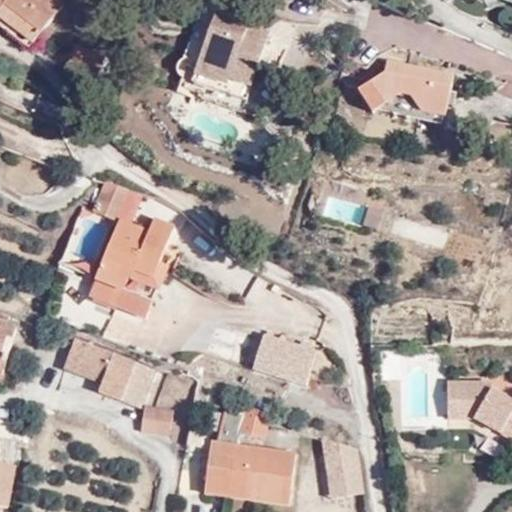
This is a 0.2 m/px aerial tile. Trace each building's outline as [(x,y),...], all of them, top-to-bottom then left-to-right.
[(0,0),(0,21),(23,45),(58,10),(49,0),(0,0)] [(193,83),(254,104),(275,37),(218,17),(193,83)] [(75,43),(66,70),(98,80),(107,53),(75,43)] [(418,126),(445,131),(454,88),(395,74),(391,84),(359,100),(374,126),(400,108),(416,112),(418,126)] [(106,227),(120,194),(97,184),(81,215),(90,219),(106,227)] [(151,231),(123,220),(117,218),(94,283),(125,295),(130,283),(158,293),(168,265),(160,263),(174,225),(156,218),(151,231)] [(16,327),(0,322),(0,375),(2,376),(16,327)] [(319,348),(266,332),(255,370),(308,387),(319,348)] [(156,371),(76,340),(64,369),(102,384),(98,393),(141,409),(156,371)] [(492,380),(449,382),(447,382),(448,420),(475,419),(511,441),(511,398),(492,389),(492,380)] [(173,410),(150,406),(146,406),(142,432),(169,436),(173,410)] [(228,413),(227,417),(263,430),(266,422),(228,413)] [(263,430),(227,417),(224,434),(257,445),(263,430)] [(296,452),(215,441),(212,441),(205,495),(289,509),(296,452)] [(359,466),(324,453),(323,453),(332,511),(365,505),(359,466)] [(0,504),(9,507),(17,465),(0,461),(0,504)]
